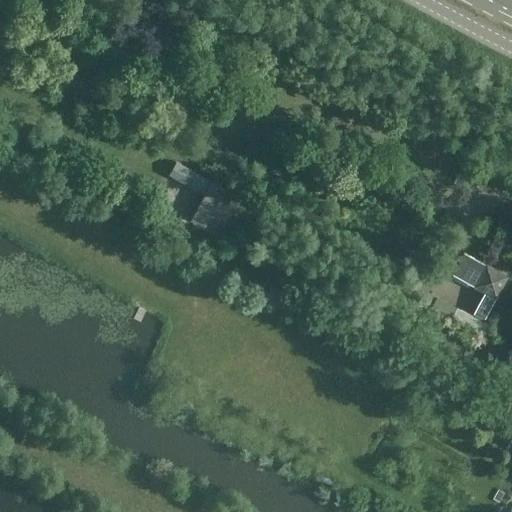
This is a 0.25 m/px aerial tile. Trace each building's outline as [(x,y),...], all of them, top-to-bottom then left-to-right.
[(201,227),(222,188),(179,163),(171,176),(200,194),(187,219),(201,227)] [(478,337),(486,323),(425,292),(450,245),(437,238),(404,298),(478,337)] [(484,318),(506,275),(462,251),(451,274),(484,292),(473,312),(484,318)] [(385,375),(392,363),(371,351),(364,363),(385,375)] [(406,387),(413,376),(401,369),(394,380),(406,387)] [(511,447),(511,445),(511,435),(508,434),(503,443),(511,447)]
